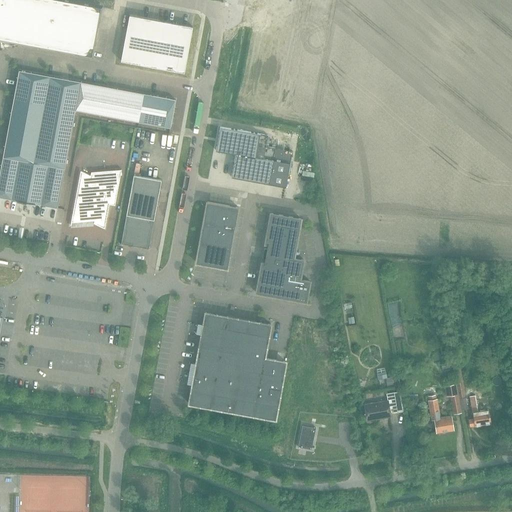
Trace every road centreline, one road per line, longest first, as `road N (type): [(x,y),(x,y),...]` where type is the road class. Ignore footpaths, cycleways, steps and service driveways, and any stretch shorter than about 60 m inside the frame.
road 1 (unclassified): [(120,440),(306,486),(511,460)]
road 2 (residential): [(162,285),(217,21),(207,8),(174,0)]
road 3 (residential): [(120,440),(152,282)]
road 4 (unclassified): [(0,252),(152,282)]
road 5 (unclassified): [(162,285),(314,312)]
road 6 (unclassified): [(0,425),(120,440)]
